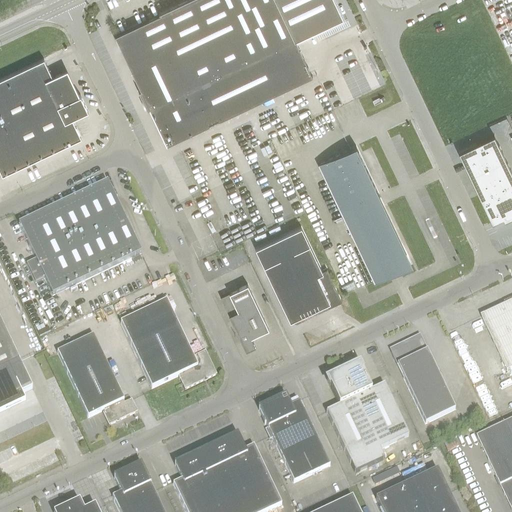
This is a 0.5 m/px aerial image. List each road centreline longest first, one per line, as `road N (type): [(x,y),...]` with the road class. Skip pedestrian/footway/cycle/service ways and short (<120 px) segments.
road 1 (unknown): [(288,511),(473,421),(403,286)]
road 2 (unknown): [(379,29),(323,48),(324,75),(139,163)]
road 3 (unclassified): [(0,511),(247,391)]
road 4 (unclassified): [(247,391),(495,275)]
road 5 (unclassified): [(495,275),(379,29)]
road 6 (unclassified): [(247,391),(132,149)]
road 7 (unknown): [(403,286),(370,296),(302,166),(376,122)]
road 8 (unknown): [(403,286),(447,266),(446,257),(376,122)]
road 9 (unknown): [(65,436),(0,275)]
road 10 (unclassified): [(132,149),(64,5)]
road 11 (unclassified): [(0,211),(132,149)]
road 12 (unknown): [(0,200),(50,322)]
road 13 (unknown): [(0,184),(87,140),(96,120)]
